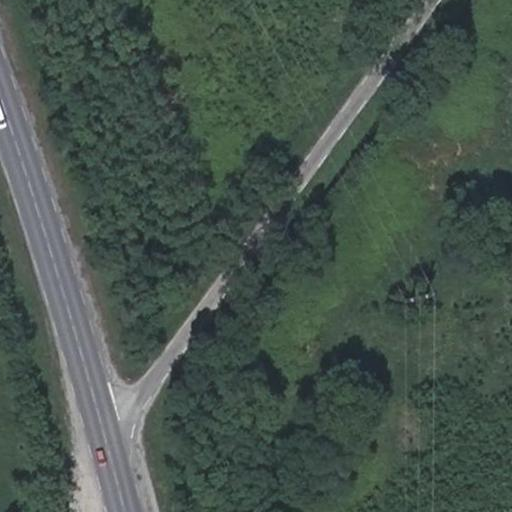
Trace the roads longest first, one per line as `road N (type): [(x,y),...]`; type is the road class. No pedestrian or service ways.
road 1 (residential): [(431,0),(111,435)]
road 2 (secondary): [(0,111),(111,435)]
